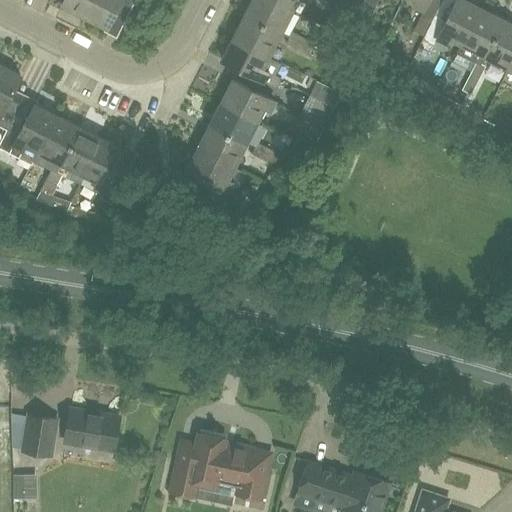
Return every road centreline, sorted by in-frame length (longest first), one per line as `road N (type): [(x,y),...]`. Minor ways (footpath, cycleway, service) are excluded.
road 1 (residential): [(0,329),(335,388),(417,409),(511,447)]
road 2 (unclassified): [(511,381),(309,329),(0,277)]
road 3 (residential): [(207,0),(183,46),(158,67),(120,70),(0,8)]
